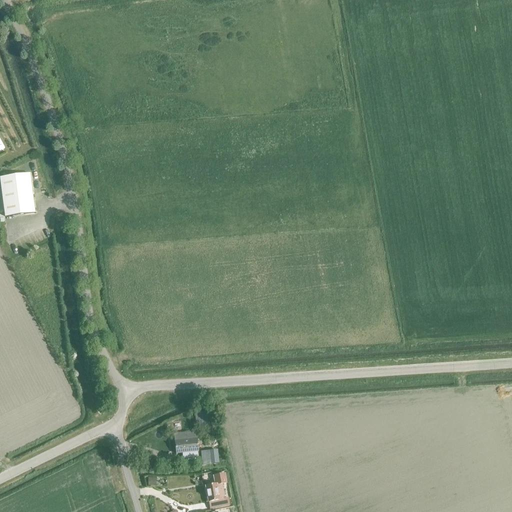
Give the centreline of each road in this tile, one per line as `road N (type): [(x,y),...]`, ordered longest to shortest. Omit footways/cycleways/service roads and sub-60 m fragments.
road 1 (unclassified): [(124,390),(90,323),(76,199),(55,122),(3,0)]
road 2 (unclassified): [(124,390),(511,363)]
road 3 (unclassified): [(0,479),(112,425)]
